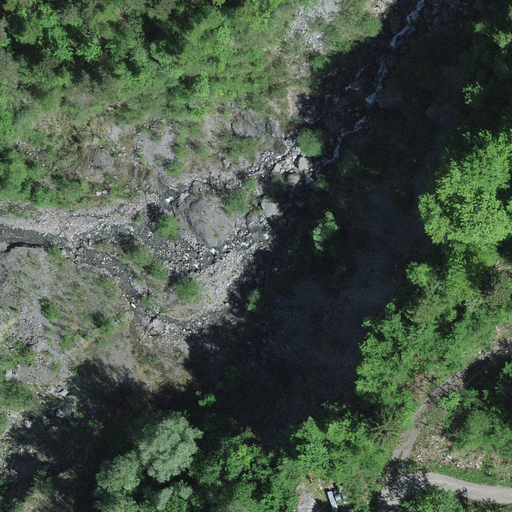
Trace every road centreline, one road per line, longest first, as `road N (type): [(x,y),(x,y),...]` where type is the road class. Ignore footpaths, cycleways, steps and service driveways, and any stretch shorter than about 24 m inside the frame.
road 1 (track): [(397,480),(403,432),(459,379),(511,346)]
road 2 (track): [(385,511),(397,480),(511,495)]
